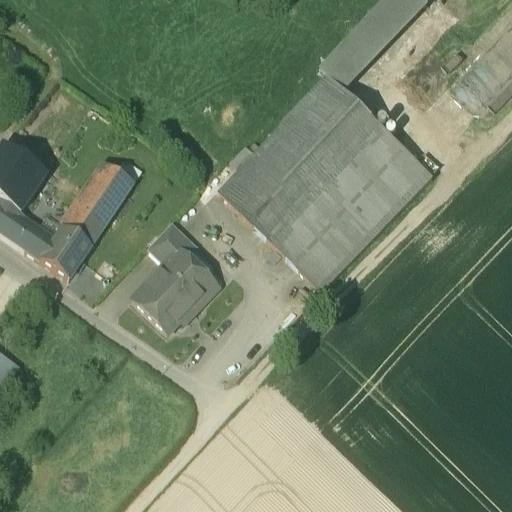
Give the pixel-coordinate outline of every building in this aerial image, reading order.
[(413,0),(389,0),(320,74),(328,81),(326,82),(343,99),(427,13),(413,0)] [(326,82),(216,198),(284,263),(395,147),(343,99),(326,82)] [(395,147),(284,263),(320,297),(432,183),(395,147)] [(39,190),(0,163),(0,239),(24,255),(35,238),(15,224),(39,190)] [(104,171),(61,234),(88,253),(131,190),(104,171)] [(196,253),(170,229),(146,255),(163,271),(130,306),(167,339),(188,317),(191,320),(212,298),(189,276),(195,270),(187,263),(196,253)] [(88,253),(61,234),(52,247),(37,236),(35,238),(24,255),(23,256),(66,285),(88,253)]
